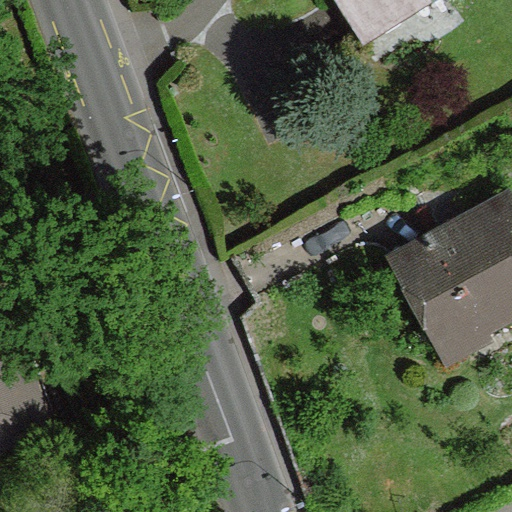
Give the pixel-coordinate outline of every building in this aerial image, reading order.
[(342,0),(365,36),(425,0),(342,0)] [(25,239),(6,188),(0,190),(0,248),(21,240),(25,239)] [(511,201),(510,198),(396,258),(439,338),(475,320),(481,331),(511,314),(511,201)] [(41,293),(21,240),(0,248),(0,293),(13,288),(19,301),(41,293)] [(0,311),(0,442),(48,424),(5,310),(0,311)]
